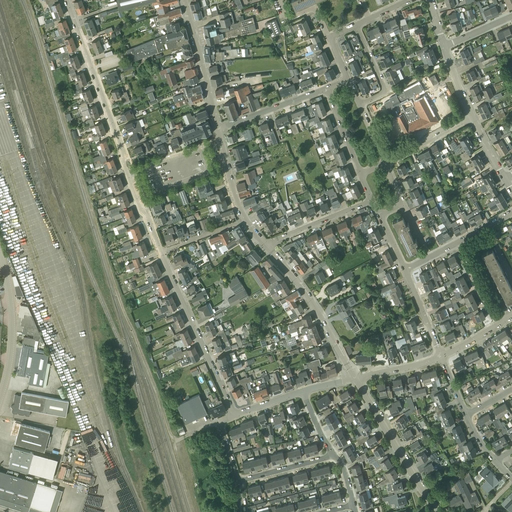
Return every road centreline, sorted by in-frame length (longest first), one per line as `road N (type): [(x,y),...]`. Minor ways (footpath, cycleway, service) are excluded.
road 1 (residential): [(127,174),(66,0)]
road 2 (residential): [(234,415),(160,252)]
road 3 (residential): [(356,379),(264,245)]
road 4 (residential): [(439,511),(356,379)]
road 5 (unclassified): [(0,399),(10,338),(0,257)]
road 6 (residential): [(217,128),(184,0)]
